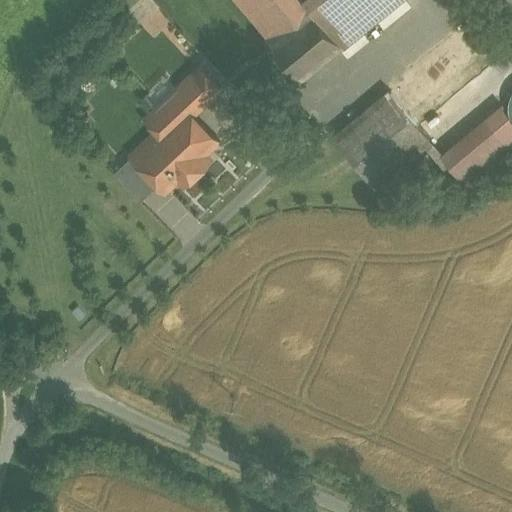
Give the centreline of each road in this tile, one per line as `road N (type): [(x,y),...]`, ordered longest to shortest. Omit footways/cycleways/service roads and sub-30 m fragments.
road 1 (residential): [(355,511),(35,356)]
road 2 (residential): [(0,511),(35,356)]
